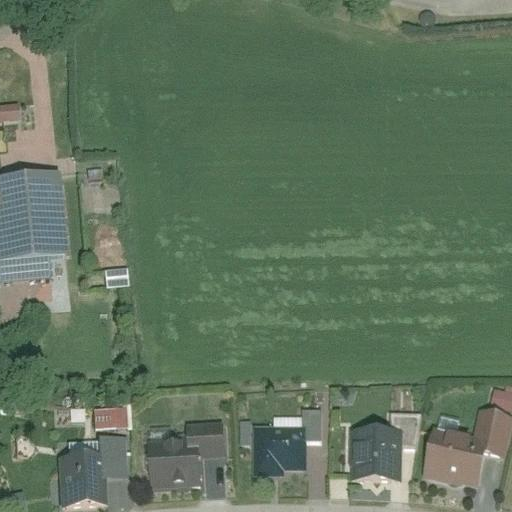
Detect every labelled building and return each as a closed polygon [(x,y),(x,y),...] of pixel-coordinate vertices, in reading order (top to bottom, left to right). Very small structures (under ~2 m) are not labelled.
[(0,112),(0,129),(22,128),(21,111),(0,112)] [(0,237),(5,292),(57,288),(55,268),(71,266),(64,180),(0,184),(0,237)] [(110,279),(110,295),(132,295),(131,279),(110,279)] [(101,320),(101,333),(118,333),(118,321),(101,320)] [(95,418),(96,439),(129,437),(128,417),(95,418)] [(326,446),(326,417),(309,417),(310,447),(326,446)] [(405,488),(406,456),(424,457),(425,420),(398,419),(397,436),(356,435),(354,486),(405,488)] [(487,465),(508,470),(511,449),(511,426),(480,419),(475,445),(433,436),(423,482),(437,485),(481,495),(487,465)] [(195,431),(196,451),(154,453),(156,497),(204,495),(203,465),(230,464),(229,429),(195,431)] [(258,435),(257,485),(305,486),(306,436),(258,435)] [(99,448),(100,462),(60,465),(63,511),(108,511),(107,490),(133,488),(130,446),(99,448)]
